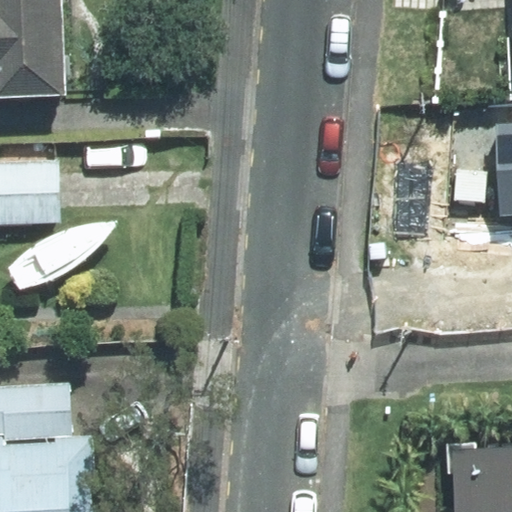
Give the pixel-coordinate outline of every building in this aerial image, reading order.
[(36,0),(0,0),(0,66),(39,65),(36,0)] [(511,0),(479,0),(480,22),(511,21),(511,0)] [(23,106),(0,106),(0,176),(25,176),(23,106)] [(142,147),(71,145),(70,171),(141,173),(142,147)] [(74,222),(4,273),(26,304),(96,253),(74,222)] [(0,511),(59,511),(55,338),(0,339),(0,511)] [(511,511),(511,398),(429,399),(429,511),(511,511)]
